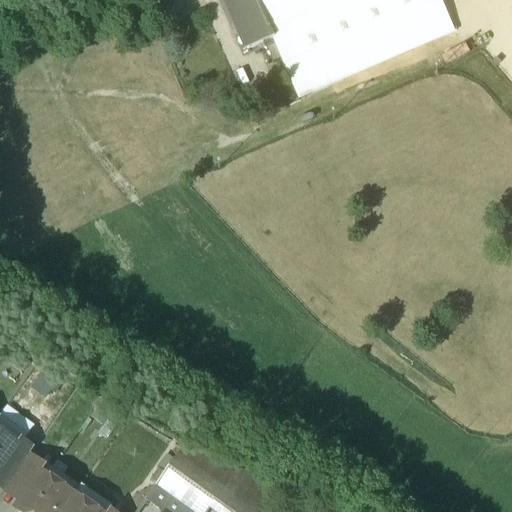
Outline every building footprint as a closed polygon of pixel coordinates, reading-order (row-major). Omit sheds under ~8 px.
[(171,0),(142,0),(150,17),(174,6),(171,0)] [(437,0),(225,0),(231,11),(228,12),(249,59),(275,47),(289,78),(322,63),(333,58),(421,19),(442,9),(437,0)] [(421,19),(333,58),(343,80),(431,41),(421,19)] [(322,63),(289,78),(294,89),(327,74),(322,63)] [(0,432),(0,473),(1,473),(4,467),(19,446),(18,445),(0,432)] [(19,446),(4,467),(15,475),(28,456),(29,456),(34,449),(21,440),(18,445),(19,446)] [(184,441),(154,485),(192,511),(203,511),(211,502),(234,469),(184,441)] [(49,460),(34,449),(29,456),(45,467),(47,464),(49,460)] [(28,456),(15,475),(11,480),(28,492),(41,473),(42,474),(46,468),(45,467),(29,456),(28,456)] [(23,499),(16,509),(20,511),(62,511),(74,496),(80,486),(47,464),(45,467),(46,468),(42,474),(41,473),(28,492),(23,499)] [(11,480),(15,475),(4,467),(1,473),(11,480)] [(261,511),(272,490),(234,469),(211,502),(226,511),(261,511)] [(6,488),(23,499),(28,492),(11,480),(6,488)] [(192,511),(154,485),(144,500),(162,511),(192,511)] [(97,511),(74,496),(62,511),(97,511)] [(162,511),(144,500),(135,511),(162,511)] [(129,511),(117,503),(111,511),(129,511)]
